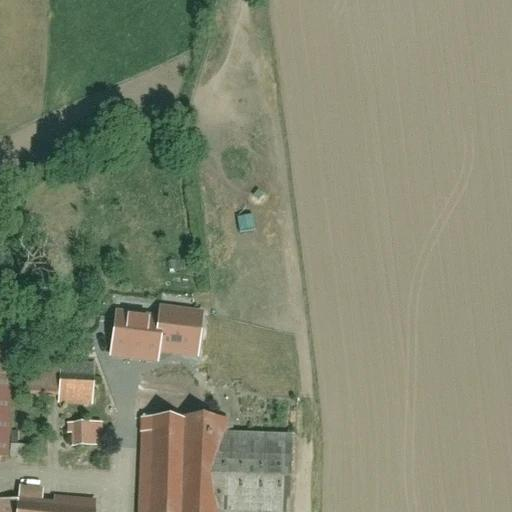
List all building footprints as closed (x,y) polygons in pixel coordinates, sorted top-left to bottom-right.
[(114,314),(109,358),(157,363),(158,355),(196,360),(201,318),(159,313),(158,319),(114,314)] [(59,398),(58,404),(90,405),(92,370),(20,367),(18,396),(59,398)] [(139,419),(136,511),(285,511),(288,433),(194,431),(194,421),(139,419)] [(60,424),(61,451),(99,451),(98,424),(60,424)] [(82,511),(83,507),(8,500),(7,511),(82,511)]
